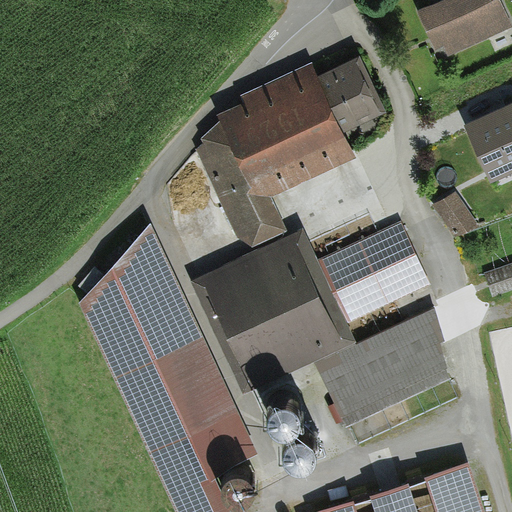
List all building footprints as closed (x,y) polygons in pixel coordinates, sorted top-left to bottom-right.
[(435,0),(418,7),(436,47),(447,43),(450,51),(511,23),(511,18),(503,0),(435,0)] [(386,111),(360,54),(318,74),(315,63),(242,94),(245,102),(218,115),(220,120),(203,136),(204,140),(197,147),(245,247),(289,225),(273,196),(355,157),(343,132),(386,111)] [(511,94),(465,117),(493,176),(511,166),(511,94)] [(458,189),(437,202),(458,236),(479,223),(458,189)] [(432,280),(403,218),(318,258),(348,320),(432,280)] [(262,448),(151,219),(78,299),(182,511),(217,511),(233,505),(216,470),(262,448)] [(303,225),(193,276),(245,386),(312,355),(355,335),(348,320),(318,258),(303,225)] [(511,263),(488,273),(497,296),(511,290),(511,263)] [(355,335),(312,355),(332,399),(324,403),(338,431),(453,376),(449,368),(456,364),(442,337),(446,336),(435,303),(357,340),(355,335)] [(281,394),(268,419),(291,431),(304,405),(281,394)] [(485,511),(468,459),(312,511),(485,511)]
